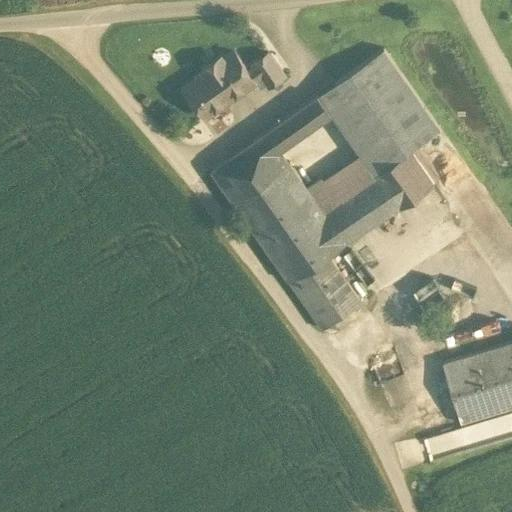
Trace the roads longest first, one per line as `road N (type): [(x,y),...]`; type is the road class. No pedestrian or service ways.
road 1 (unclassified): [(409,511),(381,443),(175,151),(70,46),(65,21)]
road 2 (unclassified): [(332,0),(65,21)]
road 3 (track): [(511,317),(331,373)]
